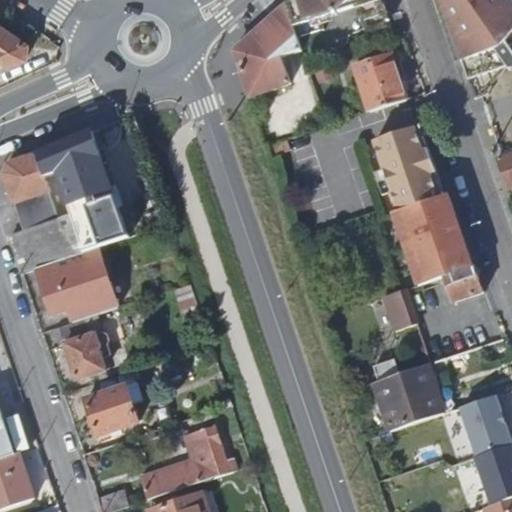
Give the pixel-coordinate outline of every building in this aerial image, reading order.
[(296,0),(288,7),(295,29),(323,20),(358,8),(362,20),(387,12),(383,0),(296,0)] [(441,0),(470,82),(511,69),(511,68),(511,46),(509,42),(511,40),(511,3),(507,0),(441,0)] [(236,52),(252,100),(292,86),(284,59),(303,53),(299,39),(295,29),(288,7),(262,30),(236,52)] [(0,55),(6,54),(12,71),(30,64),(31,47),(0,27),(0,26),(9,14),(0,8),(0,55)] [(323,20),(295,29),(299,39),(326,31),(323,20)] [(357,68),(372,113),(408,101),(393,57),(357,68)] [(375,144),(399,213),(400,215),(446,200),(421,129),(375,144)] [(24,233),(11,238),(23,273),(38,269),(104,248),(131,239),(93,133),(59,148),(38,157),(47,181),(59,176),(72,218),(60,221),(24,233)] [(271,147),(274,157),(291,151),(288,141),(271,147)] [(511,156),(499,161),(509,190),(511,188),(511,156)] [(5,176),(24,233),(60,221),(47,181),(38,157),(22,163),(9,167),(5,176)] [(468,266),(446,200),(400,215),(399,213),(394,215),(397,225),(407,222),(412,238),(403,241),(409,260),(420,257),(425,274),(416,277),(419,286),(445,277),(455,301),(485,291),(478,271),(475,263),(468,266)] [(104,248),(38,269),(42,281),(35,283),(40,298),(48,295),(55,317),(72,312),(76,324),(85,321),(124,309),(104,248)] [(387,310),(410,302),(406,291),(383,299),(387,310)] [(387,310),(395,333),(418,325),(410,302),(387,310)] [(61,329),(79,382),(107,373),(103,359),(112,356),(109,348),(113,344),(109,336),(105,334),(91,338),(85,321),(76,324),(61,329)] [(376,368),(381,383),(395,378),(395,380),(401,377),(401,376),(397,361),(376,368)] [(374,385),(391,435),(410,428),(444,415),(438,398),(433,400),(422,368),(401,376),(401,377),(395,380),(395,378),(381,383),(374,385)] [(129,388),(87,402),(100,439),(141,425),(129,388)] [(502,395),(462,409),(479,459),(511,447),(511,440),(506,423),(502,412),(507,410),(502,395)] [(0,461),(17,456),(0,406),(0,461)] [(511,422),(507,410),(502,412),(506,423),(511,422)] [(195,463),(143,480),(150,502),(238,473),(234,460),(227,463),(215,429),(187,439),(195,463)] [(0,461),(0,511),(35,500),(19,455),(17,456),(0,461)] [(414,489),(421,509),(421,511),(453,511),(439,470),(411,479),(414,489)] [(411,491),(417,510),(421,509),(414,489),(411,491)] [(100,500),(103,511),(119,511),(130,509),(125,491),(100,500)] [(209,511),(205,497),(154,511),(209,511)] [(511,511),(511,497),(483,508),(484,511),(511,511)]
